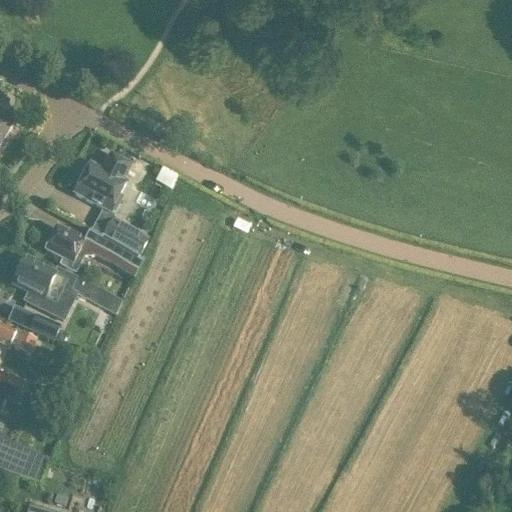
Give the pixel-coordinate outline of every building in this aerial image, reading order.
[(0,150),(2,153),(8,144),(4,142),(13,128),(0,120),(0,150)] [(90,168),(75,197),(110,216),(125,187),(122,185),(130,168),(111,158),(102,175),(90,168)] [(113,222),(103,242),(137,260),(147,241),(113,222)] [(57,231),(45,254),(62,263),(59,268),(75,277),(84,260),(95,260),(132,277),(140,262),(137,260),(103,242),(90,235),(84,245),(57,231)] [(65,290),(76,295),(116,314),(121,303),(57,272),(54,278),(25,264),(13,288),(29,296),(25,305),(53,318),(65,290)] [(54,345),(60,332),(36,321),(30,334),(54,345)] [(0,346),(9,350),(15,337),(0,329),(0,346)] [(28,337),(21,354),(39,361),(46,343),(28,337)] [(80,356),(65,349),(60,360),(75,367),(80,356)] [(0,376),(0,396),(21,405),(29,388),(0,376)] [(0,439),(0,470),(39,485),(49,458),(0,439)]
